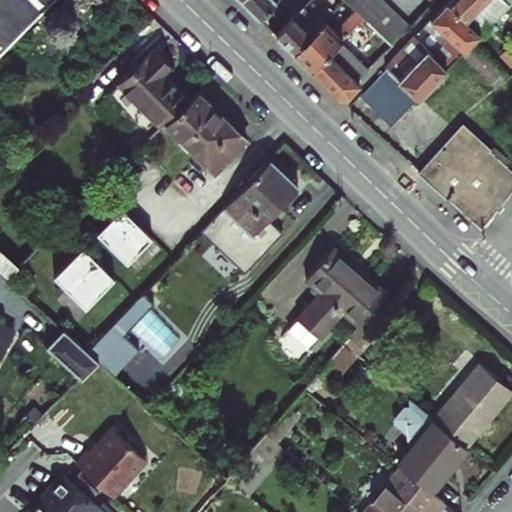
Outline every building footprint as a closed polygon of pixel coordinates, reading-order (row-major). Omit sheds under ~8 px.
[(0,0),(0,56),(55,0),(0,0)] [(64,0),(79,14),(92,0),(64,0)] [(242,0),(260,18),(278,0),(242,0)] [(357,26),(365,18),(356,9),(347,0),(346,0),(339,8),(347,17),(334,29),(326,21),(295,52),(313,70),(342,41),(357,26)] [(327,0),(337,9),(339,8),(346,0),(327,0)] [(365,0),(347,0),(356,9),(365,0)] [(365,18),(383,0),(382,0),(365,0),(356,9),(365,18)] [(392,9),(383,0),(365,18),(375,27),(392,9)] [(467,19),(484,0),(450,0),(449,2),(467,19)] [(449,67),(462,54),(474,42),(476,40),(482,33),(467,19),(449,2),(433,18),(453,38),(436,54),(449,67)] [(295,52),(326,21),(330,17),(321,9),(313,15),(305,7),(277,34),(295,52)] [(377,29),(385,37),(402,19),(392,9),(375,27),(377,29)] [(365,18),(357,26),(369,37),(377,29),(375,27),(365,18)] [(385,37),(394,46),(411,28),(402,19),(385,37)] [(416,36),(394,58),(407,71),(400,78),(420,97),(449,67),(436,54),(416,36)] [(361,61),(342,41),(313,70),(341,97),(348,97),(362,83),(361,81),(394,46),(385,37),(361,61)] [(474,42),(462,54),(493,84),(504,72),(474,42)] [(163,126),(193,97),(168,73),(175,66),(157,48),(121,83),(163,126)] [(400,78),(387,67),(361,95),(393,125),(420,97),(400,78)] [(200,155),(217,172),(249,139),(200,93),(195,98),(169,124),(188,144),(188,149),(190,153),(194,156),(200,155)] [(164,128),(169,124),(195,98),(193,97),(163,126),(164,128)] [(511,167),(464,123),(420,172),(483,229),(511,193),(511,167)] [(255,233),(300,185),(271,158),(249,182),(238,193),(226,207),(255,233)] [(124,206),(99,232),(129,262),(154,236),(124,206)] [(254,235),(230,213),(217,228),(240,249),(254,235)] [(38,221),(6,251),(21,266),(53,235),(38,221)] [(100,231),(90,221),(80,231),(90,241),(100,231)] [(0,269),(9,277),(21,266),(6,251),(0,245),(0,269)] [(56,276),(88,307),(117,277),(85,246),(56,276)] [(375,308),(389,293),(336,246),(308,276),(324,290),(301,316),(323,335),(346,310),(362,324),(375,308)] [(362,324),(349,337),(363,350),(389,321),(375,308),(362,324)] [(0,360),(16,333),(0,323),(2,321),(0,319),(0,360)] [(66,329),(49,346),(82,376),(98,358),(90,350),(66,329)] [(363,350),(349,337),(344,343),(356,354),(358,356),(363,350)] [(342,371),(356,354),(344,343),(338,350),(329,360),(342,371)] [(479,364),(433,418),(465,445),(511,390),(479,364)] [(443,476),(467,447),(465,445),(433,418),(416,404),(413,407),(406,408),(397,418),(398,423),(407,431),(411,430),(420,438),(399,464),(402,467),(434,492),(445,478),(443,476)] [(266,432),(278,442),(300,417),(288,406),(266,432)] [(81,444),(69,457),(107,491),(140,454),(105,422),(83,446),(81,444)] [(287,452),(266,432),(227,477),(240,488),(248,496),(287,452)] [(434,492),(402,467),(366,511),(365,511),(436,511),(445,502),(434,492)] [(39,497),(26,511),(25,511),(92,511),(100,505),(63,471),(50,486),(50,492),(42,500),(39,497)]
